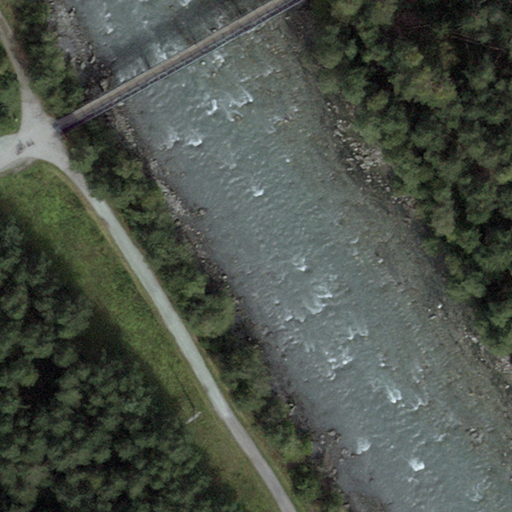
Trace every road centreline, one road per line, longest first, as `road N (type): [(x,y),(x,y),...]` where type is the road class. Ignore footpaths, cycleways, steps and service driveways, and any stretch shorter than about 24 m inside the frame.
road 1 (track): [(293,511),(54,116)]
road 2 (track): [(270,0),(54,116)]
